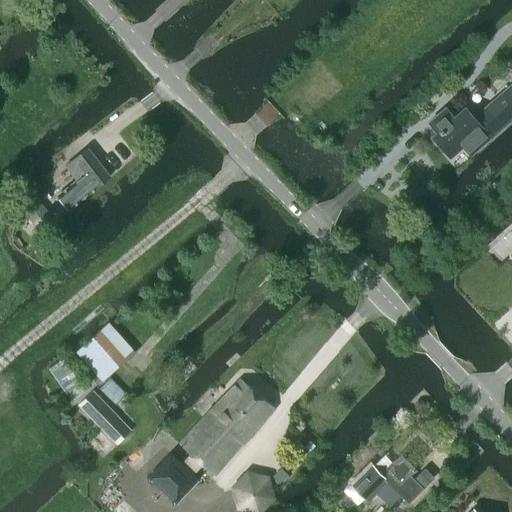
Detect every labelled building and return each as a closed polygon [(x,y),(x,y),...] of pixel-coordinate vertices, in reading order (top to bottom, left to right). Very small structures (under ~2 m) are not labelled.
[(446,107),(433,119),(441,128),(432,137),(450,156),(463,144),(472,154),(511,118),(511,82),(474,117),(465,106),(454,116),(446,107)] [(79,161),(81,165),(65,177),(63,174),(44,189),(63,213),(110,177),(91,152),(79,161)] [(54,220),(40,202),(24,214),(39,233),(54,220)] [(114,404),(125,395),(108,376),(134,352),(108,322),(76,352),(99,377),(92,383),(114,404)] [(70,401),(84,391),(62,359),(48,368),(70,401)] [(215,475),(274,408),(240,379),(180,444),(190,453),(181,462),(170,452),(146,476),(174,504),(198,479),(192,473),(202,464),(215,475)] [(117,445),(131,431),(92,390),(78,405),(117,445)] [(310,451),(315,446),(309,441),(305,446),(310,451)] [(370,463),(350,485),(368,502),(368,501),(382,488),(387,483),(408,504),(423,489),(409,475),(423,461),(408,447),(392,462),(381,474),(373,466),(370,463)] [(249,511),(260,511),(274,498),(268,477),(246,471),(231,487),(236,509),(249,511)]
